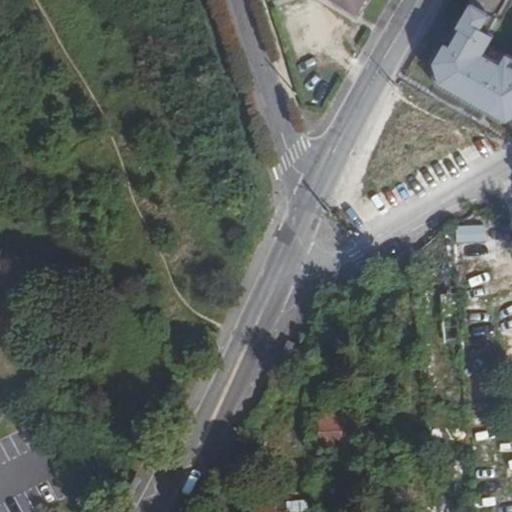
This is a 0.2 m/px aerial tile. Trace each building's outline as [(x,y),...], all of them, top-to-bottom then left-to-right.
[(371,0),(342,0),(364,12),(371,0)] [(511,0),(475,0),(473,4),(475,6),(470,14),(503,32),(508,23),(503,20),(511,3),(511,0)] [(503,32),(470,14),(462,29),(470,34),(460,51),(449,45),(444,55),(440,52),(436,58),(433,64),(440,87),(507,123),(511,119),(511,54),(495,46),(503,32)] [(463,294),(448,294),(450,344),(464,344),(463,294)] [(403,333),(388,334),(389,354),(404,353),(403,333)] [(321,368),(323,394),(335,393),(333,367),(321,368)] [(327,410),(329,444),(355,442),(354,423),(359,423),(358,408),(327,410)]
